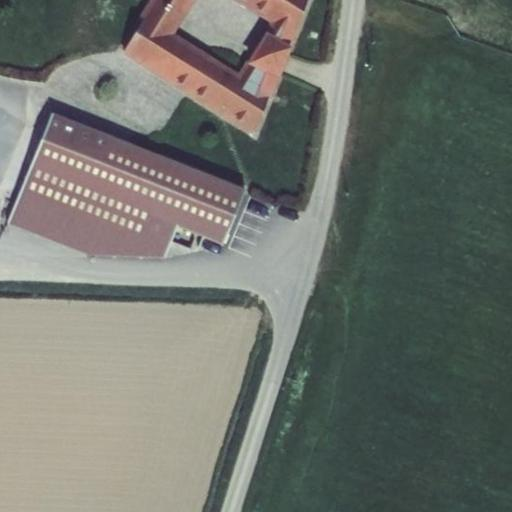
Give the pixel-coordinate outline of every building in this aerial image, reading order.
[(307,0),(155,0),(125,48),(150,63),(168,34),(189,0),(246,0),(277,19),(274,24),(273,28),(273,34),(274,38),(278,41),(289,48),(307,0)] [(273,28),(248,67),(251,63),(255,61),(260,61),(265,63),(278,72),(289,48),(278,41),(274,38),(273,34),(273,28)] [(189,47),(168,34),(150,63),(171,76),(189,47)] [(240,79),(189,47),(171,76),(256,129),(278,72),(265,63),(260,61),(255,61),(251,63),(248,67),(240,79)] [(240,197),(46,121),(3,229),(84,261),(160,263),(172,232),(218,250),(240,197)]
